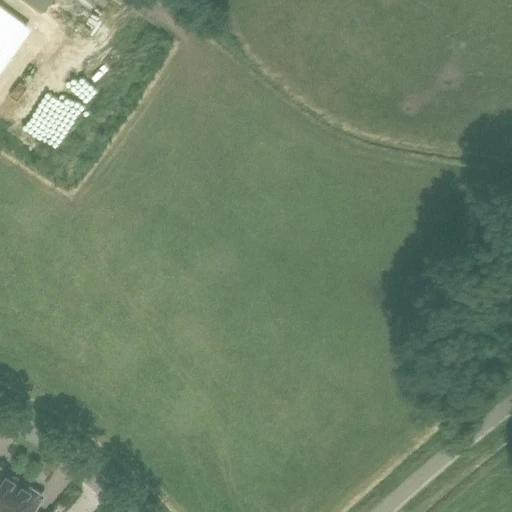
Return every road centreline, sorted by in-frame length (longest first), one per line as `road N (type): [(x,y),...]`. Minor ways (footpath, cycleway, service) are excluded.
road 1 (unclassified): [(389,511),(511,408)]
road 2 (unclassified): [(126,511),(0,419)]
